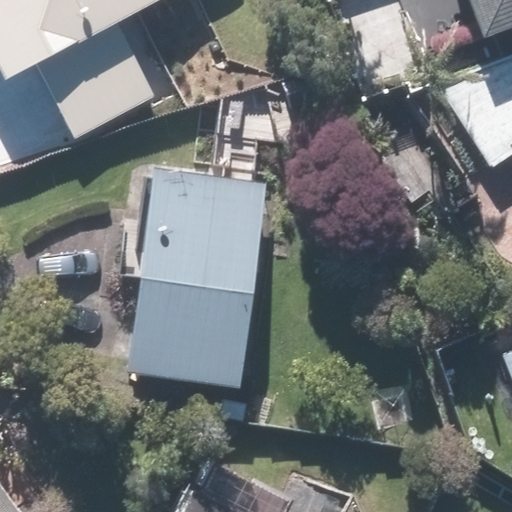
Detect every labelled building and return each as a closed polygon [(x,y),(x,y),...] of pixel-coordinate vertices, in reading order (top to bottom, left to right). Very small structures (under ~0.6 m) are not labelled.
[(91,0),(0,0),(0,40),(16,72),(105,25),(91,0)] [(511,0),(482,0),(494,32),(511,25),(511,0)] [(53,58),(86,123),(154,89),(121,24),(53,58)] [(511,54),(442,81),(497,165),(511,154),(511,54)] [(139,365),(250,382),(264,288),(272,178),(160,169),(152,278),(139,365)] [(0,511),(28,511),(0,471),(0,511)] [(251,511),(200,487),(187,511),(251,511)]
